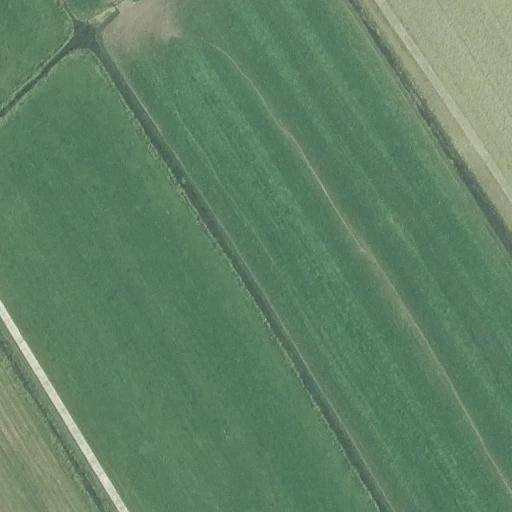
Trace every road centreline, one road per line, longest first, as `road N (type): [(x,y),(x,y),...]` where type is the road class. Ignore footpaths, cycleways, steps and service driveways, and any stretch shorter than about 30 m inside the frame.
road 1 (track): [(511,202),(378,0)]
road 2 (track): [(0,304),(123,511)]
